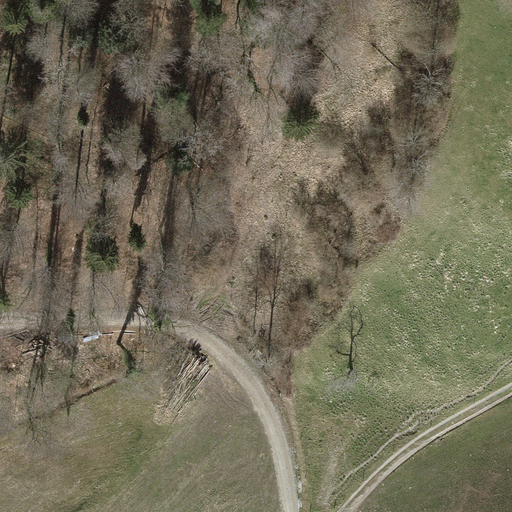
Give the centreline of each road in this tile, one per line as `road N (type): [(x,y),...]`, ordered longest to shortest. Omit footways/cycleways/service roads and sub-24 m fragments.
road 1 (track): [(293,511),(268,407),(218,349),(136,311),(0,295)]
road 2 (track): [(345,511),(414,445),(511,390)]
